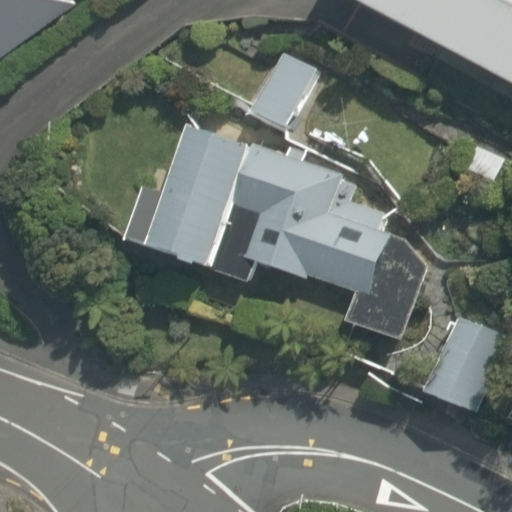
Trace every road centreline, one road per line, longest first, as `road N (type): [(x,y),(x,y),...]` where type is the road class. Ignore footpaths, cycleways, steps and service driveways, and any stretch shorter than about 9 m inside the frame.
road 1 (residential): [(149,472),(287,445),(390,469),(477,511)]
road 2 (residential): [(0,415),(149,472)]
